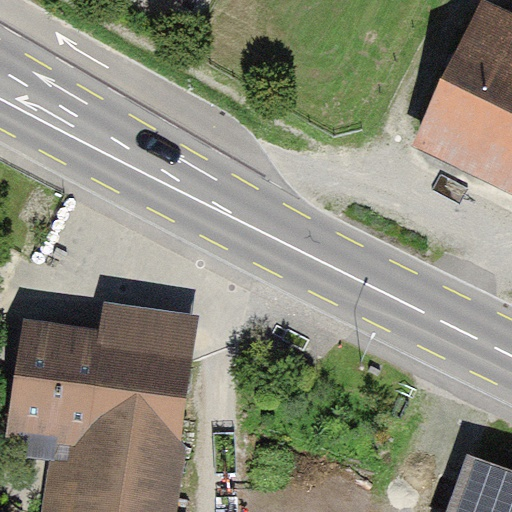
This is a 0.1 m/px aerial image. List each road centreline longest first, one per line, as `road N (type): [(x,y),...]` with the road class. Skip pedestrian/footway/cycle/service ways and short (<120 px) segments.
road 1 (residential): [(251,225),(195,116),(0,2)]
road 2 (primary): [(511,354),(251,225)]
road 3 (primary): [(251,225),(0,81)]
